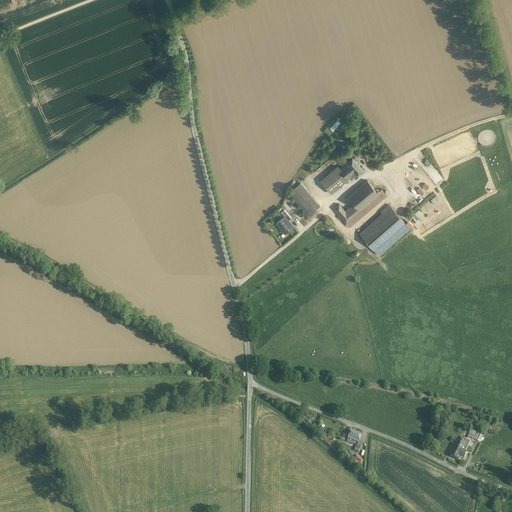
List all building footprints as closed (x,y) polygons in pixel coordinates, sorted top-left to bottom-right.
[(363,170),(352,158),(346,162),(349,165),(348,167),(346,168),(353,177),(357,174),(358,175),(363,170)] [(338,166),(321,181),(331,193),(348,179),(351,177),(352,178),(353,177),(346,168),(348,167),(345,164),(340,168),(338,166)] [(367,180),(347,197),(354,205),(360,211),(380,194),(378,193),(367,180)] [(300,183),(289,192),(308,215),(320,206),(300,183)] [(346,222),(345,223),(350,227),(387,196),(382,189),(378,193),(380,194),(360,211),(346,222)] [(435,196),(431,200),(435,204),(440,200),(435,196)] [(346,212),(339,204),(334,208),(346,222),(360,211),(354,205),(346,212)] [(382,214),(360,233),(379,255),(410,228),(389,205),(381,212),(382,214)] [(291,218),(284,210),(281,212),(285,217),(288,221),(291,218)] [(418,217),(422,214),(420,210),(412,215),(418,225),(422,223),(418,217)] [(288,221),(285,217),(276,224),(282,230),(283,229),(286,233),(294,227),(288,221)] [(362,436),(351,431),(348,438),(358,442),(358,443),(359,443),(359,442),(362,436)] [(456,444),(449,456),(458,460),(459,460),(460,457),(464,459),(467,453),(465,452),(469,443),(469,441),(462,438),(460,441),(458,440),(453,437),(451,441),(456,444)] [(358,442),(348,438),(347,442),(354,445),(354,446),(356,447),(357,447),(358,442)]
